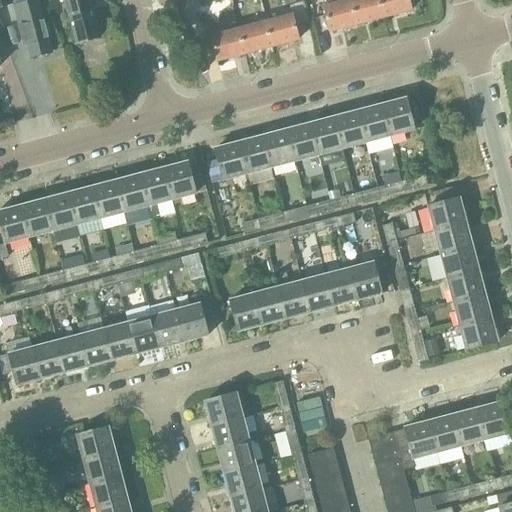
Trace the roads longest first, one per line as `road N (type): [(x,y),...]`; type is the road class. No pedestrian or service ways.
road 1 (residential): [(153,391),(309,354),(327,378),(427,385),(511,363)]
road 2 (residential): [(163,121),(470,42)]
road 3 (residential): [(0,164),(163,121)]
road 4 (residential): [(511,204),(470,42)]
road 5 (residential): [(0,429),(153,391)]
road 6 (residential): [(186,511),(153,391)]
road 7 (residential): [(163,121),(135,0)]
